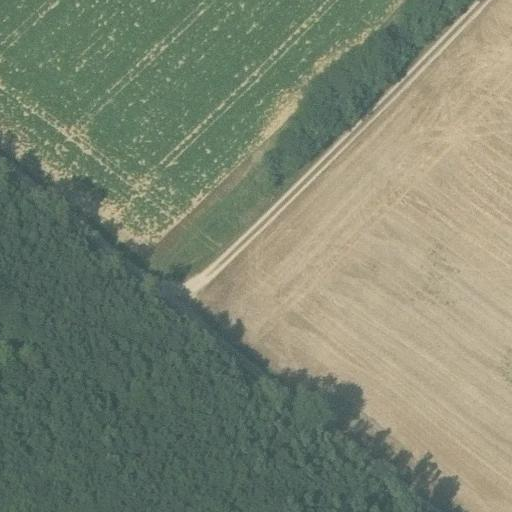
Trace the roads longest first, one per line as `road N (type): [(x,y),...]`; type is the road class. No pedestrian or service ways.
road 1 (track): [(486,0),(179,314)]
road 2 (track): [(426,511),(179,314)]
road 3 (track): [(179,314),(0,172)]
